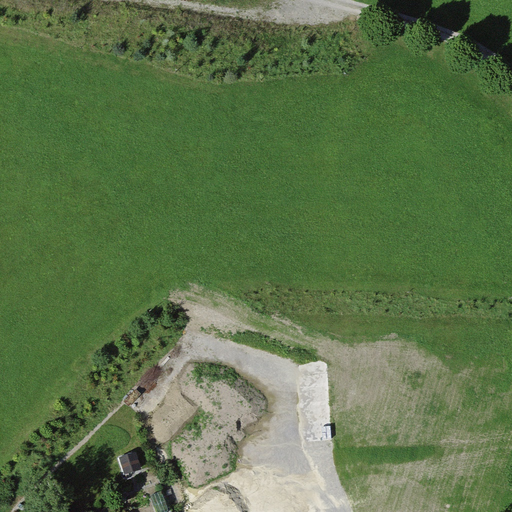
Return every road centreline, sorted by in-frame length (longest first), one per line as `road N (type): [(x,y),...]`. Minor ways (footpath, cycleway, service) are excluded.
road 1 (track): [(511,71),(438,33),(316,0)]
road 2 (track): [(303,0),(309,64),(281,156)]
road 3 (track): [(256,407),(333,511)]
